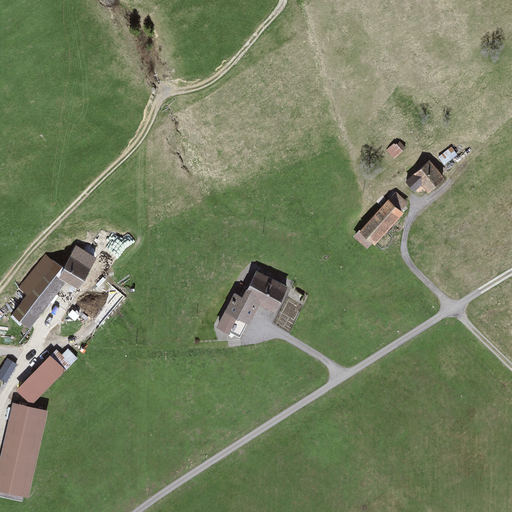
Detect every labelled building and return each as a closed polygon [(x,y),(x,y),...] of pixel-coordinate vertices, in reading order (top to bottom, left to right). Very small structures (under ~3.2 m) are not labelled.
[(393,156),(406,147),(400,138),(387,148),(393,156)] [(444,177),(429,159),(405,180),(421,198),(444,177)] [(408,206),(395,191),(357,226),(370,241),(408,206)] [(54,275),(65,282),(75,288),(94,258),(73,244),(61,263),(54,275)] [(54,275),(61,263),(45,255),(16,288),(24,295),(9,312),(27,327),(65,282),(54,275)] [(233,293),(216,327),(241,340),(258,305),(273,311),(286,286),(254,270),(240,295),(233,293)] [(56,349),(14,389),(29,405),(71,365),(56,349)] [(14,364),(5,359),(0,368),(0,376),(6,380),(14,364)] [(45,412),(11,404),(0,451),(0,490),(25,497),(45,412)]
